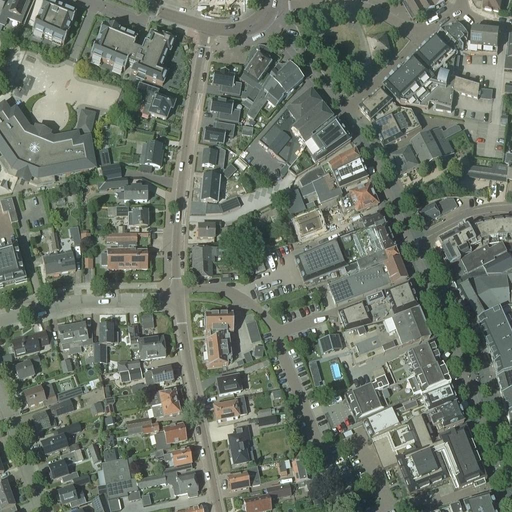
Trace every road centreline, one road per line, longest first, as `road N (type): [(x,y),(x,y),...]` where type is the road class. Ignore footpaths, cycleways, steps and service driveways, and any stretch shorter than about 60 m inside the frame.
road 1 (residential): [(207,30),(186,143),(179,302)]
road 2 (residential): [(179,302),(217,511)]
road 3 (residential): [(0,320),(88,300),(179,302)]
road 4 (residential): [(418,36),(363,4),(270,7)]
road 5 (residential): [(40,511),(0,393)]
